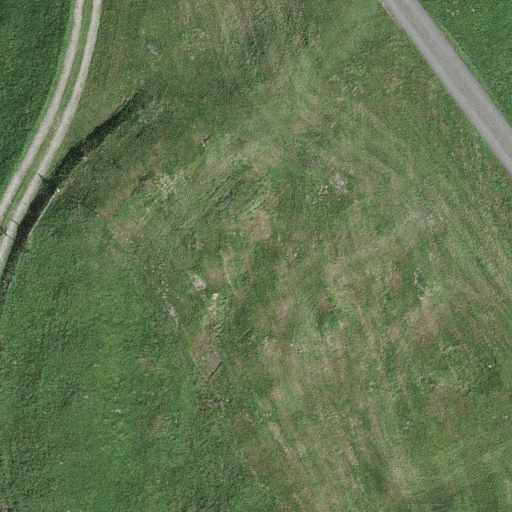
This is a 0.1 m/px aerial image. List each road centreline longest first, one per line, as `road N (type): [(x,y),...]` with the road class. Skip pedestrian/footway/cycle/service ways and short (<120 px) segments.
road 1 (track): [(0,247),(85,77),(105,0)]
road 2 (residential): [(400,0),(511,143)]
